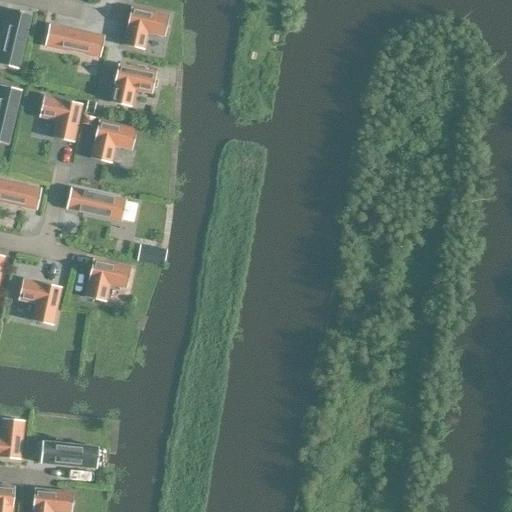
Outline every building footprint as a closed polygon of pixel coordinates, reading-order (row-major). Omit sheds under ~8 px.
[(168,16),(130,8),(122,45),(143,50),(147,33),(164,36),(168,16)] [(30,14),(10,9),(0,50),(0,64),(17,69),(30,14)] [(104,36),(48,25),(44,46),(99,57),(104,36)] [(109,103),(130,107),(134,90),(151,93),(156,73),(118,65),(109,103)] [(0,143),(7,145),(20,90),(0,85),(0,143)] [(81,105),(43,96),(39,117),(56,121),(52,138),(73,143),(81,105)] [(87,102),(85,111),(92,112),(94,103),(87,102)] [(84,117),(83,124),(91,125),(93,118),(84,117)] [(136,129),(98,121),(90,159),(111,163),(114,146),(132,150),(136,129)] [(40,189),(0,180),(0,201),(36,210),(40,189)] [(121,221),(125,200),(70,188),(66,209),(121,221)] [(139,245),(136,260),(163,266),(166,251),(139,245)] [(92,260),(84,297),(105,302),(108,285),(126,288),(130,268),(92,260)] [(60,287),(22,279),(18,300),(35,304),(31,321),(52,325),(60,287)] [(23,421),(2,419),(0,434),(0,457),(19,460),(23,421)] [(97,448),(60,444),(41,442),(39,463),(58,465),(95,468),(96,467),(96,463),(97,453),(97,449),(97,448)] [(11,511),(14,487),(0,485),(0,511),(11,511)] [(70,511),(72,492),(34,488),(31,511),(52,511),(53,511),(62,511),(70,511)]
